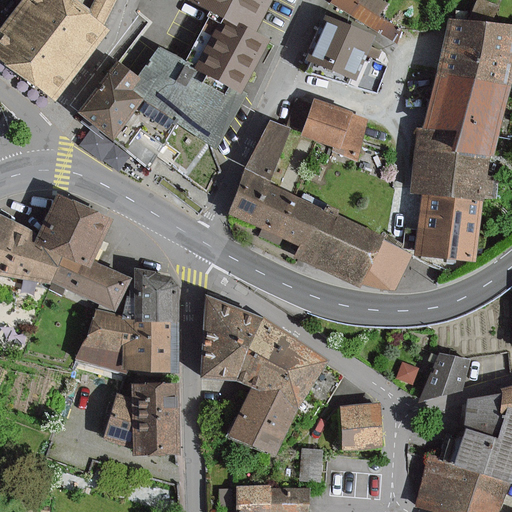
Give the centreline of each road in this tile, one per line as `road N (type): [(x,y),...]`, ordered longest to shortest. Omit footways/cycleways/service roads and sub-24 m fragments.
road 1 (secondary): [(203,240),(300,291),(368,309),(451,303),(511,266)]
road 2 (residential): [(203,240),(309,0)]
road 3 (residential): [(197,270),(404,407)]
road 4 (tertiary): [(195,511),(197,270)]
road 5 (secondary): [(52,169),(101,183),(203,240)]
